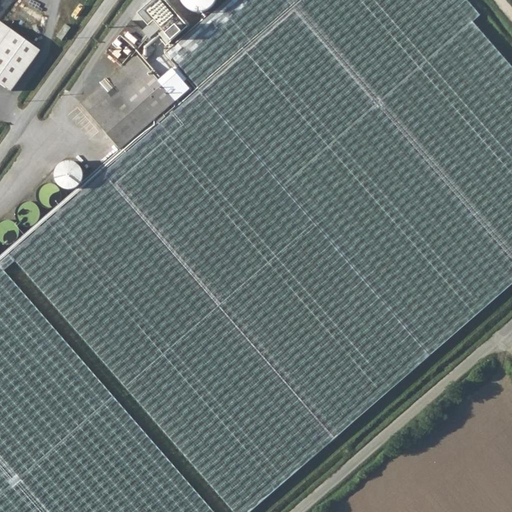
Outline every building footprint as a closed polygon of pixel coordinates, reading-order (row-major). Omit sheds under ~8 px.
[(225,0),(165,53),(198,93),(431,357),(511,286),(511,70),(472,24),(478,18),(462,0),(225,0)] [(0,25),(0,50),(13,33),(1,24),(0,25)] [(121,71),(148,40),(132,26),(105,58),(121,71)] [(0,86),(11,95),(42,54),(13,33),(0,50),(0,86)] [(126,82),(132,89),(151,72),(138,58),(116,78),(123,85),(126,82)] [(121,152),(178,102),(151,72),(132,89),(126,82),(123,85),(116,78),(81,108),(121,152)] [(198,93),(12,259),(234,511),(252,511),(431,357),(198,93)] [(73,193),(89,174),(71,159),(55,177),(73,193)] [(50,195),(48,202),(55,204),(59,189),(46,185),(43,193),(50,195)] [(17,219),(35,225),(40,208),(23,203),(17,219)] [(0,239),(17,243),(21,226),(0,221),(0,239)] [(215,511),(1,267),(0,268),(0,511),(215,511)]
